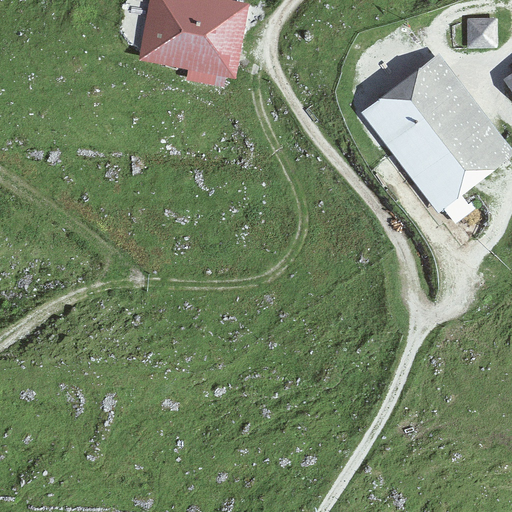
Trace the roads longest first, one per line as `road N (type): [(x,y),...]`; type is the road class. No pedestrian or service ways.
road 1 (track): [(299,0),(266,49),(292,106),(403,245),(423,325),(392,405),(323,511)]
road 2 (track): [(266,49),(254,102),(304,199),(297,248),(280,270),(255,280),(109,285),(41,313),(0,344)]
